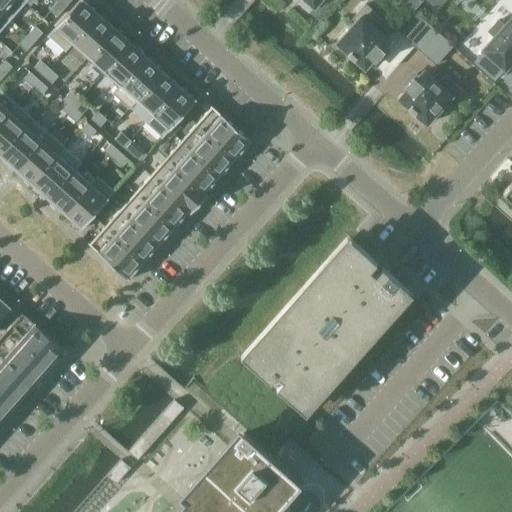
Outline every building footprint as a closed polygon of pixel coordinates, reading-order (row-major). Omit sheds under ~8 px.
[(0,0),(0,11),(10,20),(25,3),(21,0),(0,0)] [(65,51),(98,13),(83,0),(79,0),(47,37),(48,38),(49,37),(65,51)] [(57,17),(65,8),(57,1),(50,10),(57,17)] [(384,52),(382,50),(390,40),(376,28),(383,20),(365,4),(352,19),(356,22),(346,32),(347,32),(337,44),(348,54),(348,55),(354,60),(365,69),(373,60),(375,62),(384,52)] [(0,31),(10,20),(0,11),(0,31)] [(72,44),(87,58),(114,28),(98,13),(65,51),(65,52),(72,44)] [(505,71),(511,62),(511,16),(504,25),(498,20),(488,32),(493,37),(482,50),(505,71)] [(432,28),(423,19),(406,38),(415,46),(432,28)] [(34,42),(42,33),(35,26),(27,35),(34,42)] [(104,72),(131,42),(114,28),(87,58),(104,72)] [(432,28),(415,46),(436,65),(452,46),(432,28)] [(26,51),(34,42),(27,35),(19,44),(26,51)] [(104,72),(120,87),(147,56),(131,42),(104,72)] [(120,87),(136,101),(163,71),(147,56),(120,87)] [(34,68),(43,76),(49,68),(40,60),(34,68)] [(0,65),(0,72),(4,76),(12,67),(5,61),(0,65)] [(58,76),(49,68),(43,76),(52,84),(58,76)] [(463,92),(445,76),(438,84),(424,70),(416,80),(413,78),(404,88),(406,90),(398,99),(409,108),(408,109),(414,114),(415,113),(427,124),(437,113),(446,103),(450,106),(463,92)] [(145,122),(145,123),(179,85),(163,71),(136,101),(151,115),(145,122)] [(23,79),(32,87),(39,80),(30,72),(23,79)] [(41,95),(48,88),(39,80),(32,87),(41,95)] [(194,99),(179,85),(145,123),(161,137),(160,137),(162,139),(181,116),(196,99),(195,98),(194,99)] [(0,89),(0,123),(17,105),(0,89)] [(70,91),(64,99),(73,107),(79,99),(70,91)] [(58,106),(67,114),(73,107),(64,99),(58,106)] [(79,99),(73,107),(82,115),(88,107),(79,99)] [(17,105),(0,123),(0,156),(33,119),(17,105)] [(129,278),(144,261),(188,212),(190,213),(208,194),(206,192),(250,142),(250,143),(251,142),(212,106),(89,244),(129,280),(130,278),(129,278)] [(76,122),(82,115),(73,107),(67,114),(76,122)] [(97,111),(91,119),(100,127),(106,119),(97,111)] [(33,119),(0,156),(0,157),(16,171),(49,133),(33,119)] [(96,131),(87,123),(81,130),(90,138),(96,131)] [(114,139),(123,147),(130,140),(121,132),(114,139)] [(32,186),(65,148),(49,133),(16,171),(32,186)] [(139,148),(130,140),(123,147),(132,155),(139,148)] [(104,151),(113,159),(119,152),(110,144),(104,151)] [(32,186),(48,200),(75,170),(59,156),(66,148),(65,148),(32,186)] [(119,152),(113,159),(122,167),(128,160),(119,152)] [(75,170),(48,200),(64,214),(97,177),(97,176),(90,183),(75,170)] [(97,177),(64,214),(79,228),(79,229),(80,230),(115,191),(114,190),(113,190),(97,177)] [(511,181),(502,192),(509,197),(508,197),(511,200),(511,181)] [(246,360),(301,408),(407,288),(352,241),(246,360)] [(0,318),(9,309),(0,300),(0,318)] [(0,418),(46,367),(47,368),(64,350),(22,312),(0,336),(0,418)] [(183,407),(174,399),(160,415),(169,423),(183,407)] [(160,415),(142,435),(151,444),(169,423),(160,415)] [(238,428),(178,495),(183,500),(173,511),(276,511),(301,484),(238,428)] [(142,435),(128,451),(137,459),(151,444),(142,435)] [(116,483),(130,467),(121,459),(106,475),(116,483)]
